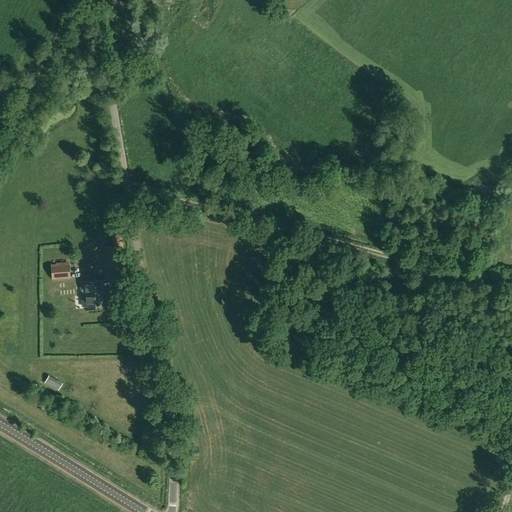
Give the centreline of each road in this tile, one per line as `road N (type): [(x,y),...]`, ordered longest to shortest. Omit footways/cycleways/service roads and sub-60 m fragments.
road 1 (unclassified): [(172,511),(172,464),(92,0)]
road 2 (track): [(127,191),(511,284)]
road 3 (tertiary): [(140,511),(0,427)]
road 4 (track): [(280,0),(381,72)]
